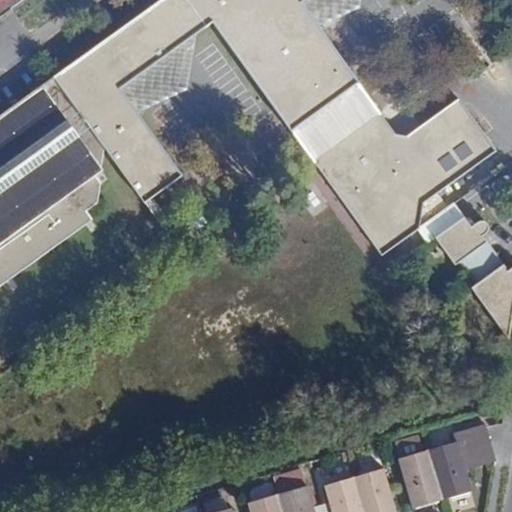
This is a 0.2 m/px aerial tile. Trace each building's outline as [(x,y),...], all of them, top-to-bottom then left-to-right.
[(511,0),(161,0),(54,77),(55,77),(105,148),(145,203),(183,175),(121,89),(214,22),(295,134),(383,256),(418,230),(420,229),(424,203),(497,151),(460,99),(408,136),(396,134),(302,3),(305,0),(511,0)] [(105,148),(55,77),(54,78),(55,79),(0,118),(0,286),(93,220),(87,211),(99,203),(102,183),(96,175),(102,171),(101,169),(105,148)] [(479,186),(420,229),(418,230),(428,244),(436,237),(465,217),(488,200),(479,186)] [(472,227),(465,217),(436,237),(456,265),(460,262),(468,273),(496,253),(483,236),(487,233),(489,231),(490,226),(488,223),(486,221),(480,221),(472,227)] [(496,253),(468,273),(476,285),(472,288),(509,338),(511,318),(511,268),(509,270),(496,253)] [(428,451),(443,500),(472,491),(466,469),(461,453),(491,444),(486,425),(454,433),(456,442),(428,451)] [(395,441),(400,459),(424,452),(419,434),(395,441)] [(461,453),(466,469),(494,461),(496,460),(491,444),(461,453)] [(414,509),(443,500),(428,451),(424,452),(400,459),(399,459),(414,509)] [(396,511),(384,469),(355,478),(364,511),(396,511)] [(300,472),(274,479),(274,482),(278,495),(280,494),(305,486),(300,472)] [(364,511),(355,478),(325,486),(332,511),(364,511)] [(249,492),(253,502),(277,495),(278,495),(274,482),(251,488),(249,492)] [(314,511),(307,486),(305,486),(280,494),(278,495),(282,511),(314,511)] [(277,495),(253,502),(249,503),(251,511),(282,511),(278,495),(277,495)]
